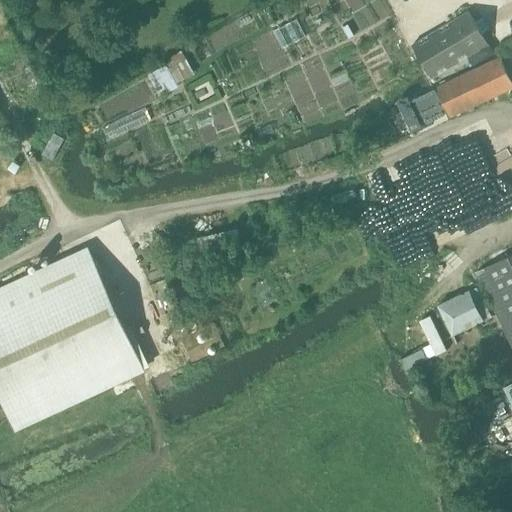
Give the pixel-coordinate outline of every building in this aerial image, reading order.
[(414,43),(434,77),(491,43),(484,31),(491,27),(485,16),(478,20),(471,9),(414,43)] [(439,85),(448,105),(453,115),(511,87),(511,76),(502,55),(439,85)] [(87,247),(0,288),(0,400),(15,432),(145,372),(87,247)] [(511,254),(478,270),(506,328),(511,340),(511,254)] [(472,293),(439,308),(451,337),(485,322),(472,293)]
